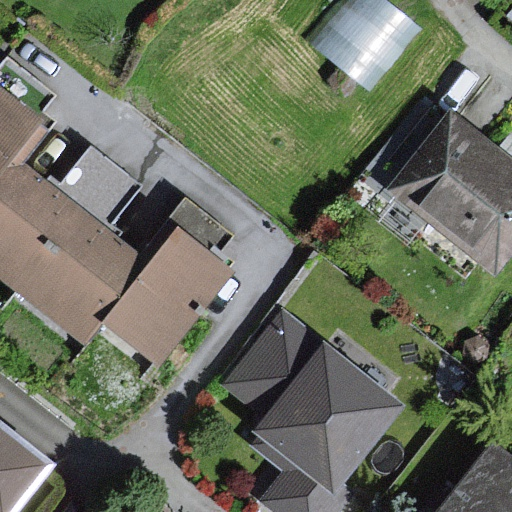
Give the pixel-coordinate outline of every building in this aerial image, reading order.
[(417,26),(383,0),(341,0),(305,46),(365,92),(417,26)] [(39,116),(0,86),(0,167),(11,153),(39,116)] [(511,160),(503,153),(454,114),(394,187),(497,269),(511,249),(511,160)] [(112,220),(146,177),(94,137),(61,180),(112,220)] [(80,206),(11,153),(0,167),(0,277),(16,290),(80,206)] [(186,192),(171,214),(214,243),(229,222),(186,192)] [(145,255),(80,206),(16,290),(81,339),(97,318),(145,255)] [(173,219),(145,255),(97,318),(159,365),(235,266),(173,219)] [(259,431),(252,440),(285,466),(260,497),(278,511),(331,511),(351,488),(337,477),(400,400),(322,337),(283,306),(223,380),(262,412),(252,425),(259,431)] [(0,511),(6,511),(49,459),(0,420),(0,511)] [(511,511),(511,456),(493,442),(438,511),(511,511)]
